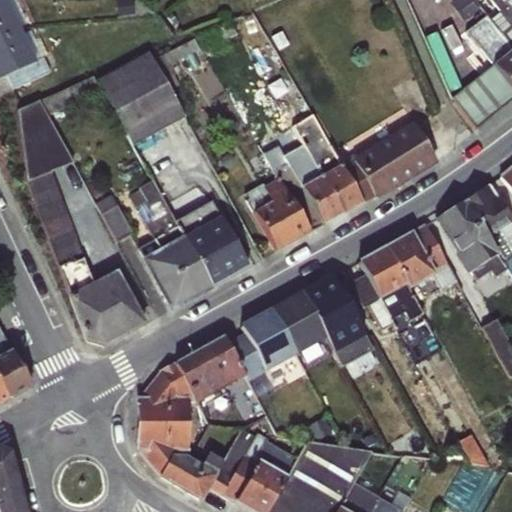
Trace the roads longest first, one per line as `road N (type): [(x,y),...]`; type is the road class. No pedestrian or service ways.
road 1 (residential): [(90,390),(401,206),(511,122)]
road 2 (residential): [(71,403),(0,243)]
road 3 (track): [(404,0),(471,153)]
